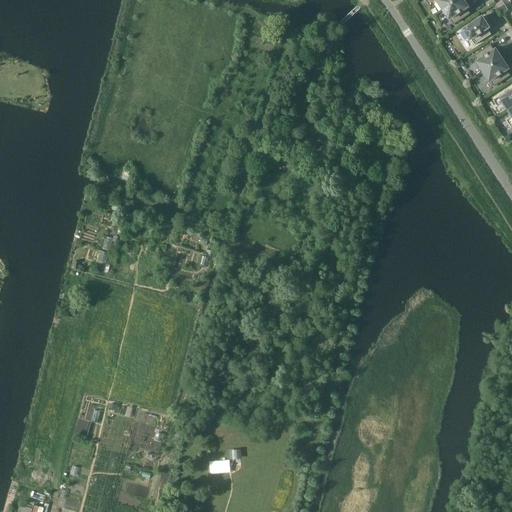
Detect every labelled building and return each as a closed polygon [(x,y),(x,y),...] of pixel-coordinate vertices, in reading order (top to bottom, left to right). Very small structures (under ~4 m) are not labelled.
[(435,0),(442,10),(457,0),(435,0)] [(470,14),(466,8),(468,7),(463,0),(457,0),(442,10),(449,20),(450,19),(453,25),(470,14)] [(491,35),(487,29),(489,28),(482,17),(462,30),(469,41),(470,40),(474,45),(491,35)] [(502,59),(497,52),(495,49),(494,50),(490,45),(473,56),(477,61),(476,62),(482,72),(502,59)] [(510,76),(507,70),(508,69),(502,59),(482,72),(489,82),(490,81),(494,87),(510,76)] [(460,60),(454,64),(458,69),(464,65),(460,60)] [(506,111),(511,106),(511,91),(509,93),(507,91),(499,96),(504,103),(502,104),(506,111)] [(331,135),(320,131),(310,165),(322,168),(331,135)] [(298,149),(300,141),(289,137),(286,145),(298,149)] [(124,171),(122,179),(127,181),(130,173),(124,171)] [(116,200),(113,211),(119,212),(122,202),(116,200)] [(214,246),(199,243),(197,255),(211,258),(214,246)] [(230,460),(210,462),(211,474),(231,472),(230,460)]
